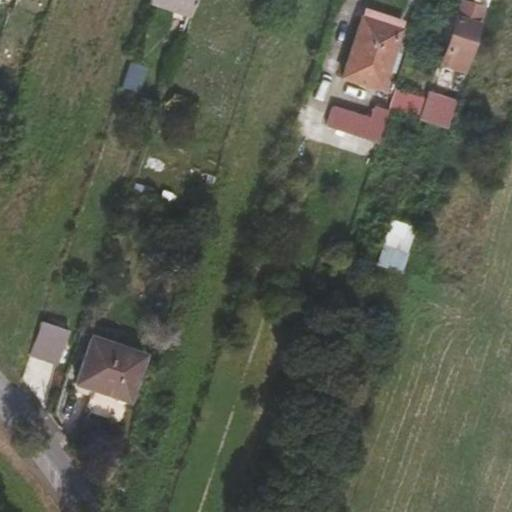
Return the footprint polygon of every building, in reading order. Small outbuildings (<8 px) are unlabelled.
[(184,25),(192,0),(149,0),(146,11),(184,25)] [(485,13),(488,0),(475,0),(473,10),(485,13)] [(340,84),(370,95),(388,36),(358,25),(340,84)] [(458,26),(441,73),(459,80),(475,32),(458,26)] [(388,36),(370,95),(378,98),(397,39),(388,36)] [(143,73),(127,68),(118,94),(134,99),(143,73)] [(433,99),(424,127),(444,135),(452,111),(448,110),(449,106),(433,99)] [(359,129),(355,142),(375,149),(384,121),(372,117),(367,132),(359,129)] [(375,266),(400,274),(404,261),(380,252),(375,266)] [(374,271),(398,279),(400,274),(375,266),(374,271)] [(43,320),(32,353),(58,362),(69,329),(43,320)] [(94,388),(127,401),(144,356),(91,338),(71,390),(91,398),(94,388)] [(124,410),(127,401),(94,388),(91,398),(124,410)]
